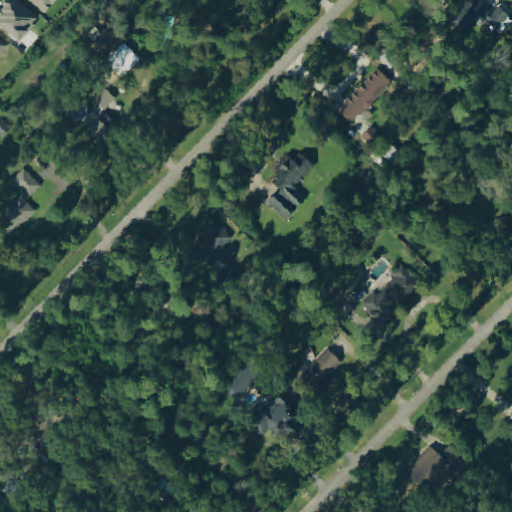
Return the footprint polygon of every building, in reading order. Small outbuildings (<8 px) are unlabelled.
[(0,26),(22,46),(42,24),(15,0),(0,0),(0,5),(3,8),(0,12),(0,26)] [(28,0),(48,17),(63,0),(28,0)] [(485,24),(500,37),(511,24),(511,13),(504,5),(494,16),(479,2),(455,27),(469,40),(485,24)] [(340,113),(352,126),(363,116),(364,117),(396,87),(383,73),(340,113)] [(109,114),(120,104),(109,93),(98,104),(109,114)] [(119,124),(104,117),(96,136),(111,142),(119,124)] [(0,144),(15,131),(5,119),(0,123),(0,144)] [(373,150),(384,140),(374,130),(364,139),(373,150)] [(289,224),(310,202),(298,190),(318,168),(302,153),(281,174),(283,176),(275,184),(284,193),(271,206),(289,224)] [(28,204),(43,188),(26,171),(13,185),(22,193),(4,212),(22,229),(37,213),(28,204)] [(214,261),(234,242),(214,220),(202,230),(207,236),(199,244),(214,261)] [(368,310),(386,328),(425,287),(405,267),(396,277),(398,279),(368,310)] [(308,377),(321,389),(344,365),(331,352),(308,377)] [(254,366),(226,393),(237,404),(265,377),(254,366)] [(295,447),(313,425),(301,415),(306,408),(287,393),(264,422),(295,447)] [(429,449),(417,476),(439,485),(444,475),(451,478),(458,462),(459,462),(463,454),(450,449),(447,456),(429,449)]
